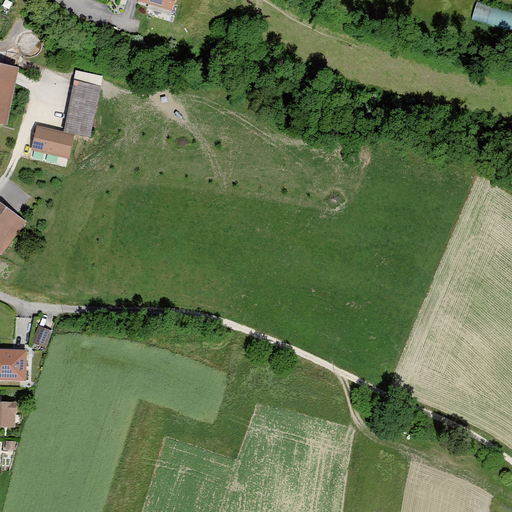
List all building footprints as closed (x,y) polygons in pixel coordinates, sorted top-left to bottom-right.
[(140,0),(172,10),(175,0),(140,0)] [(472,20),(511,28),(511,9),(476,3),(472,20)] [(17,67),(0,63),(0,118),(5,120),(17,67)] [(102,75),(76,70),(64,130),(90,135),(102,75)] [(75,133),(37,125),(31,150),(69,158),(75,133)] [(0,200),(0,252),(2,254),(27,221),(0,200)] [(38,325),(32,341),(46,347),(53,330),(38,325)] [(0,347),(0,379),(26,380),(27,348),(0,347)] [(0,425),(16,426),(17,400),(1,399),(0,400),(0,425)] [(6,440),(5,449),(16,449),(16,441),(6,440)]
